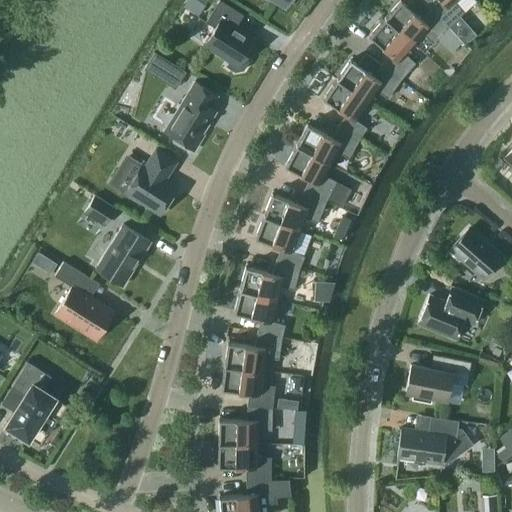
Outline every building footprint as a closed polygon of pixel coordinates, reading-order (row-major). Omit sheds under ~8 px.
[(187,0),(183,7),(198,16),(207,0),(187,0)] [(226,66),(235,72),(244,70),(249,61),(244,58),(256,39),(236,27),(244,15),(220,0),(219,0),(206,22),(215,28),(205,45),(230,61),(226,66)] [(448,26),(431,9),(421,19),(401,0),(385,18),(414,44),(423,34),(433,43),(439,36),(448,26)] [(439,0),(431,9),(448,26),(457,18),(465,11),(476,2),(473,0),(439,0)] [(406,54),(414,44),(385,18),(369,35),(390,54),(381,64),(401,80),(416,63),(406,54)] [(473,36),(457,18),(448,26),(455,34),(464,44),(473,36)] [(447,43),(455,34),(448,26),(439,36),(447,43)] [(401,80),(381,64),(373,75),(350,59),(337,79),(369,101),(377,90),(388,98),(401,80)] [(179,82),(186,71),(174,64),(168,75),(179,82)] [(356,120),(369,101),(337,79),(323,98),(346,114),(339,125),(360,138),(367,127),(356,120)] [(164,131),(194,150),(204,134),(202,133),(216,111),(210,107),(217,95),(195,81),(164,131)] [(360,138),(339,125),(332,137),(307,124),(296,145),(331,163),(337,152),(349,158),(360,138)] [(325,175),(331,163),(296,145),(285,165),(310,178),(303,191),(326,201),(337,181),(325,175)] [(125,190),(161,213),(177,188),(162,179),(166,173),(168,174),(176,161),(156,149),(144,168),(141,166),(125,190)] [(318,222),(326,201),(303,191),(298,203),(272,193),(264,215),(300,229),(305,217),(318,222)] [(83,213),(105,226),(116,207),(95,194),(83,213)] [(292,250),(300,229),(264,215),(255,237),(281,247),(276,260),(300,268),(305,255),(292,250)] [(351,219),(342,215),(333,237),(342,240),(351,219)] [(95,268),(123,285),(151,241),(123,224),(95,268)] [(507,261),(469,228),(445,256),(446,257),(452,250),(484,278),(502,258),(506,262),(507,261)] [(51,274),(57,263),(48,258),(41,268),(51,274)] [(294,290),(300,268),(276,260),(273,273),(246,266),(240,289),(278,299),(281,286),(294,290)] [(72,286),(55,314),(96,340),(114,311),(82,292),(91,278),(64,261),(55,276),(72,286)] [(324,278),(323,299),(340,299),(341,278),(324,278)] [(483,299),(452,286),(451,287),(454,288),(449,299),(446,301),(430,294),(418,323),(455,338),(463,319),(473,324),(483,299)] [(272,321),(278,299),(240,289),(234,311),(261,319),(257,332),(282,337),(285,324),(272,321)] [(510,303),(511,295),(511,293),(502,290),(498,299),(510,303)] [(279,359),(282,337),(257,332),(255,345),(228,341),(224,365),(264,370),(265,357),(279,359)] [(471,362),(441,356),(438,370),(411,364),(406,390),(413,392),(412,398),(430,401),(432,396),(444,398),(447,399),(450,382),(466,385),(471,362)] [(51,376),(27,361),(11,386),(25,395),(6,425),(28,439),(45,412),(57,420),(67,405),(42,389),(51,376)] [(262,383),(264,370),(224,365),(221,388),(249,392),(247,406),(272,407),(275,385),(262,383)] [(278,398),(277,406),(290,408),(291,399),(278,398)] [(272,430),(272,407),(247,406),(247,419),(219,419),(218,442),(258,443),(258,430),(272,430)] [(293,426),(293,443),(304,444),(306,411),(295,410),(295,411),(293,426)] [(474,443),(462,428),(458,427),(458,420),(441,418),(431,416),(428,432),(399,428),(399,429),(402,430),(397,465),(398,465),(399,456),(442,462),(442,460),(450,461),(474,443)] [(257,456),(258,443),(218,442),(218,466),(246,466),(246,480),(271,479),(271,456),(257,456)] [(511,455),(505,447),(496,454),(502,462),(511,455)] [(495,472),(494,462),(482,462),(482,472),(495,472)] [(511,475),(500,476),(501,485),(511,484),(511,475)] [(260,511),(259,503),(273,502),(271,479),(246,480),(247,494),(219,496),(220,511),(260,511)] [(497,511),(496,494),(485,495),(485,511),(497,511)]
